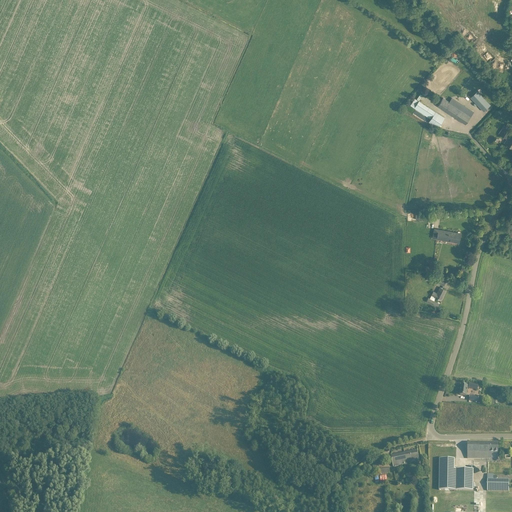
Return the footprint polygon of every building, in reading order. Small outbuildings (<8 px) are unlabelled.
[(501,31),(498,42),(502,43),(501,45),(505,46),(507,35),(504,35),(504,32),(501,31)] [(483,52),(481,55),(487,62),(490,60),(491,61),(494,58),(487,51),(484,53),(483,52)] [(498,62),(496,69),(500,70),(500,72),(503,73),(506,63),(498,62)] [(470,97),(480,107),(484,111),(490,105),(477,91),(470,97)] [(411,105),(414,107),(414,108),(431,119),(429,122),(438,128),(445,118),(415,98),(411,105)] [(440,102),(438,106),(465,124),(473,112),(469,109),(462,104),(460,108),(449,102),(443,98),(440,102)] [(505,129),(501,135),(506,138),(509,132),(505,129)] [(433,238),(454,241),(459,242),(461,233),(435,229),(433,238)] [(437,282),(439,283),(444,285),(446,280),(434,274),(432,278),(438,281),(437,282)] [(428,297),(427,301),(437,306),(439,303),(434,301),(436,297),(441,300),(446,290),(440,287),(437,292),(433,291),(430,298),(428,297)] [(465,386),(461,385),(460,395),(466,396),(467,388),(478,390),(478,385),(469,384),(465,384),(465,386)] [(467,447),(467,458),(491,459),(491,453),(498,453),(498,448),(498,443),(467,442),(467,447)] [(417,451),(391,456),(392,461),(393,467),(412,463),(419,462),(418,459),(419,459),(418,456),(417,451)] [(439,490),(456,490),(473,491),(473,470),(456,469),(456,470),(454,470),(454,467),(454,460),(439,460),(439,490)] [(487,479),(487,491),(509,491),(509,480),(487,479)]
